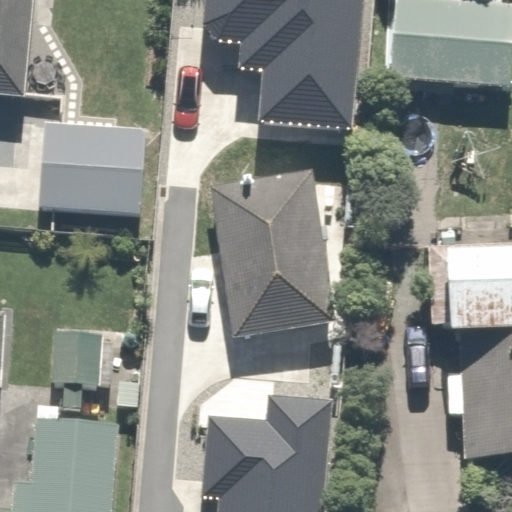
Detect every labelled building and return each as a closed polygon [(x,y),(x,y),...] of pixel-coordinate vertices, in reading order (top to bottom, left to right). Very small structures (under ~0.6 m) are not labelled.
[(0,0),(0,106),(26,108),(35,0),(0,0)] [(511,0),(385,0),(382,94),(509,99),(511,0)] [(253,107),(261,9),(189,2),(180,101),(253,107)] [(33,126),(30,212),(145,217),(148,130),(33,126)] [(307,172),(194,189),(216,336),(329,319),(307,172)] [(452,416),(453,460),(511,459),(511,240),(425,242),(427,332),(439,332),(441,417),(452,416)] [(112,511),(122,429),(19,418),(8,511),(112,511)]
